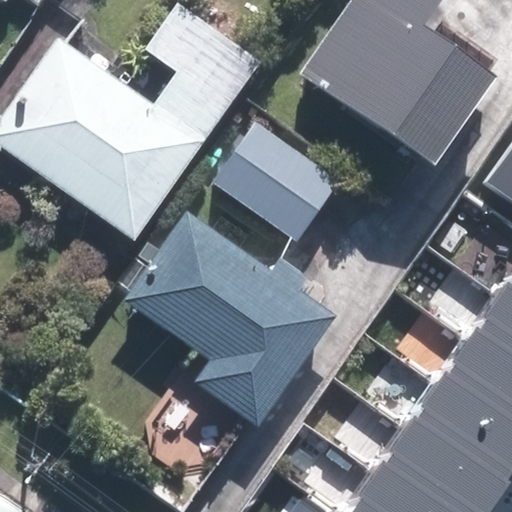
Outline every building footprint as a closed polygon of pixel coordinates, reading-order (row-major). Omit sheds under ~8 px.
[(437,0),(359,0),(309,76),(437,161),(493,75),(420,27),(437,0)] [(155,113),(59,45),(0,126),(0,137),(135,234),(257,65),(185,13),(159,50),(186,70),(155,113)] [(336,183),(253,129),(219,180),(302,234),(336,183)] [(511,198),(511,129),(479,176),(511,198)] [(334,318),(187,215),(131,294),(222,358),(207,380),(263,419),(334,318)] [(511,249),(489,282),(511,298),(511,249)] [(511,298),(489,282),(458,327),(511,364),(511,298)] [(511,364),(458,327),(427,372),(511,431),(511,364)] [(511,431),(427,372),(395,417),(492,483),(511,453),(511,431)] [(395,417),(364,462),(436,511),(471,511),(492,483),(395,417)] [(436,511),(364,462),(333,507),(340,511),(436,511)]
